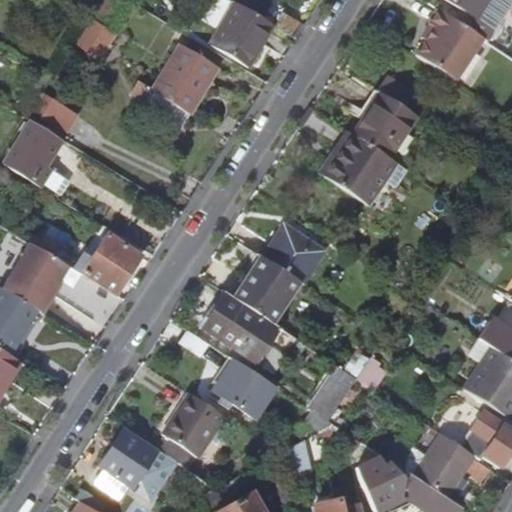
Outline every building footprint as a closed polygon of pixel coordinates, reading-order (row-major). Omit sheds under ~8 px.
[(267,18),(237,0),(233,0),(211,37),(247,60),(258,43),(254,40),(267,18)] [(496,0),(458,0),(485,17),(496,0)] [(454,74),(482,31),(438,2),(429,17),(434,20),(415,49),(454,74)] [(293,41),(302,27),(282,14),(273,29),(293,41)] [(94,55),(114,29),(100,19),(90,32),(84,28),(75,40),(94,55)] [(180,123),(217,61),(180,40),(144,102),(180,123)] [(383,88),(407,104),(416,90),(392,74),(383,88)] [(416,110),(407,104),(383,88),(355,132),(356,132),(388,153),(416,110)] [(49,94),(33,120),(55,133),(70,107),(49,94)] [(42,161),(57,136),(29,119),(2,160),(56,194),(67,178),(42,161)] [(388,153),(356,132),(328,175),(374,205),(401,162),(388,153)] [(297,276),(304,280),(327,246),(284,217),(261,252),(297,276)] [(115,290),(139,252),(106,230),(81,269),(115,290)] [(44,250),(27,240),(3,280),(45,305),(54,290),(51,288),(66,263),(44,250)] [(66,263),(70,266),(75,258),(50,242),(44,250),(66,263)] [(297,276),(261,252),(260,251),(234,293),(271,318),(297,276)] [(0,347),(10,353),(37,307),(0,285),(0,347)] [(277,322),(271,318),(234,293),(225,288),(202,322),(254,357),(277,322)] [(0,388),(1,387),(0,386),(0,383),(16,357),(10,353),(0,347),(0,388)] [(463,394),(506,422),(511,413),(511,364),(491,350),(463,394)] [(274,382),(234,356),(214,387),(254,413),(274,382)] [(354,373),(337,361),(332,370),(334,372),(312,406),(326,415),(354,373)] [(223,412),(188,389),(161,431),(165,434),(192,452),(196,455),(223,412)] [(461,453),(475,463),(480,466),(484,460),(502,472),(511,457),(511,434),(485,416),(461,453)] [(130,484),(154,448),(121,425),(96,462),(98,463),(128,483),(130,484)] [(360,437),(345,427),(347,438),(348,445),(355,444),(360,437)] [(158,445),(185,463),(192,452),(165,434),(158,445)] [(303,434),(283,445),(288,470),(309,466),(303,434)] [(461,453),(441,440),(414,482),(448,504),(475,463),(461,453)] [(128,483),(98,463),(89,478),(118,497),(128,483)] [(459,511),(448,504),(414,482),(410,479),(406,485),(404,482),(400,475),(393,470),(388,473),(383,466),(381,464),(359,474),(363,484),(375,511),(388,511),(395,509),(393,504),(401,500),(419,511),(459,511)] [(217,484),(196,470),(190,481),(195,484),(198,480),(210,488),(217,484)] [(230,475),(217,484),(210,488),(189,500),(196,511),(255,511),(243,491),(240,493),(230,475)] [(362,511),(360,500),(343,504),(340,493),(313,499),(316,511),(362,511)] [(105,511),(81,496),(71,511),(105,511)]
